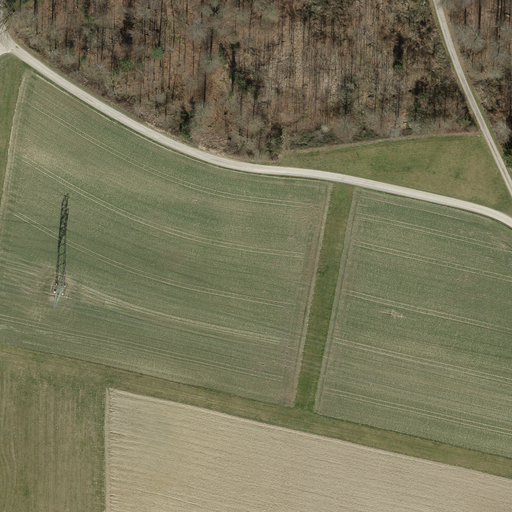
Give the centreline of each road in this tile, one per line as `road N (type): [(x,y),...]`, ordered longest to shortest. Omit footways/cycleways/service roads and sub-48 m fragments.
road 1 (track): [(0,42),(161,136),(229,164),(349,180),(464,204),(511,223)]
road 2 (track): [(511,187),(437,0)]
